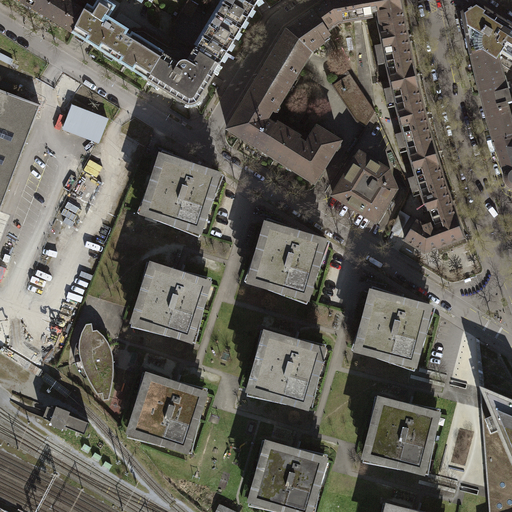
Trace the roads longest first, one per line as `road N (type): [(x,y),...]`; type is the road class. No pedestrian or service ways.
road 1 (residential): [(456,306),(200,145)]
road 2 (residential): [(505,267),(459,133),(430,0)]
road 3 (unknown): [(10,307),(32,315),(46,306),(97,201),(131,102)]
road 4 (residential): [(200,145),(0,20)]
road 5 (residential): [(305,0),(275,22),(200,145)]
